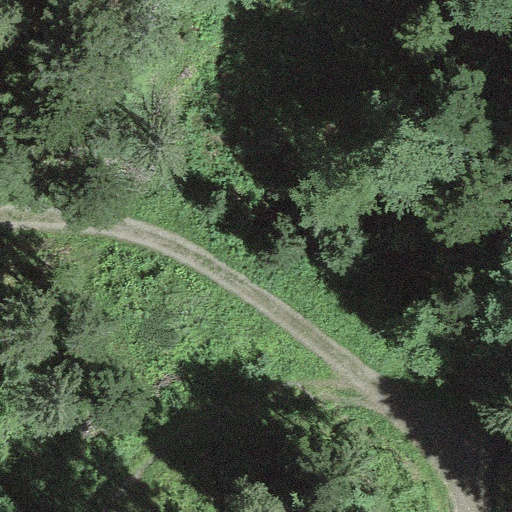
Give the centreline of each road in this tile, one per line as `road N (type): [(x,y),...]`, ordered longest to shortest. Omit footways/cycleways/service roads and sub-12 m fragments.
road 1 (track): [(0,214),(86,219),(182,247),(385,392)]
road 2 (track): [(342,0),(281,83),(86,219)]
